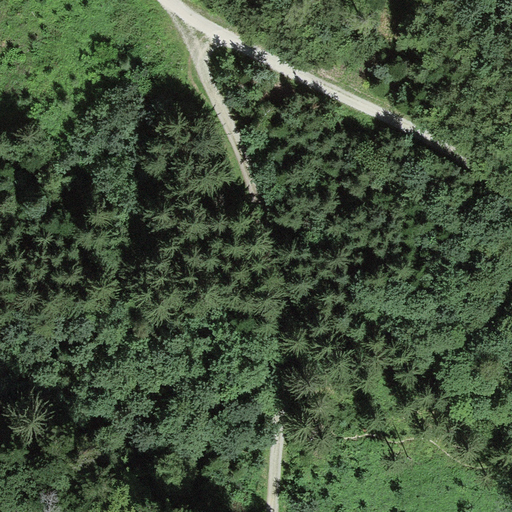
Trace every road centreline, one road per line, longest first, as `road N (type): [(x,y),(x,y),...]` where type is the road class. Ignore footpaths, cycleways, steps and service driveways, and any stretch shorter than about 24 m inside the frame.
road 1 (track): [(270,511),(282,366),(277,273),(248,169),(184,22)]
road 2 (track): [(166,0),(184,22),(387,116),(511,185)]
